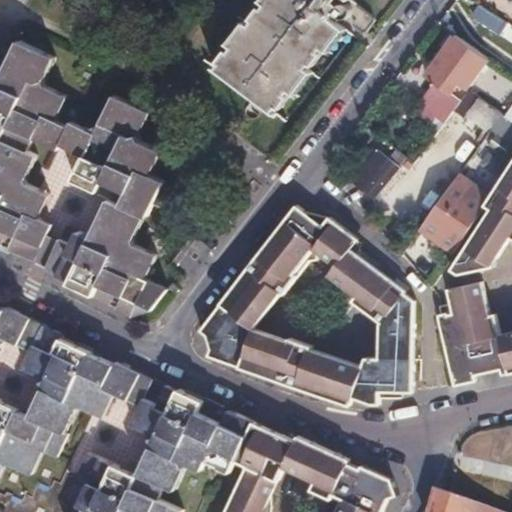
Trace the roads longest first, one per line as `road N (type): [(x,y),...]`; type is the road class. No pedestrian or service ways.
road 1 (residential): [(162,354),(432,0)]
road 2 (residential): [(162,354),(359,430),(427,428)]
road 3 (residential): [(0,278),(162,354)]
